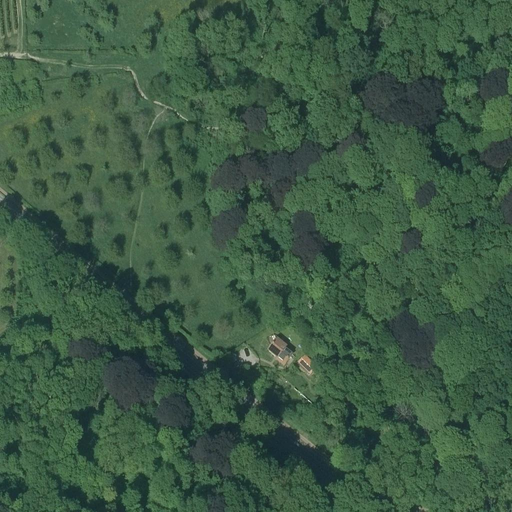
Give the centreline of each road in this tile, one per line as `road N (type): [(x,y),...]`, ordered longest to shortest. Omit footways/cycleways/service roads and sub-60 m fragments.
road 1 (secondary): [(375,511),(0,204)]
road 2 (track): [(167,107),(192,122),(231,129),(418,78),(478,72),(504,81)]
road 3 (track): [(0,54),(129,68),(138,93),(167,107)]
